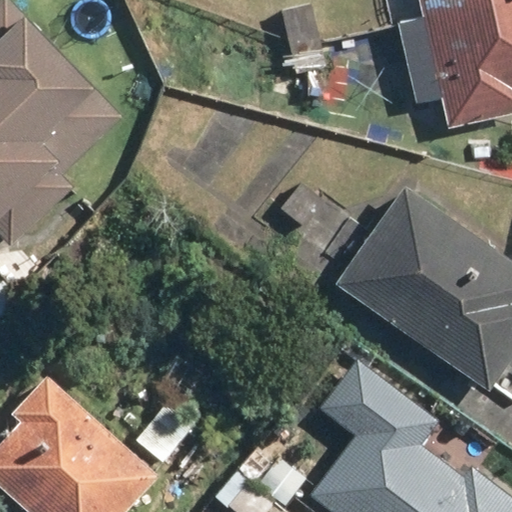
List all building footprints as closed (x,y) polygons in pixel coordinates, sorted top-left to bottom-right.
[(0,0),(0,248),(4,253),(69,192),(52,174),(111,120),(0,0)] [(511,0),(408,0),(439,133),(511,115),(511,0)] [(306,2),(272,10),(288,82),(322,74),(306,2)] [(511,266),(392,187),(322,292),(476,395),(511,341),(511,266)] [(424,421),(349,359),(309,408),(347,439),(304,491),(329,511),(509,511),(461,473),(453,484),(405,445),(424,421)] [(108,511),(140,476),(33,381),(0,418),(0,506),(6,511),(108,511)] [(164,391),(123,438),(152,464),(193,417),(164,391)] [(228,456),(200,432),(161,479),(190,502),(228,456)] [(261,511),(269,503),(228,470),(203,500),(217,511),(261,511)] [(183,511),(185,510),(157,486),(135,511),(183,511)]
